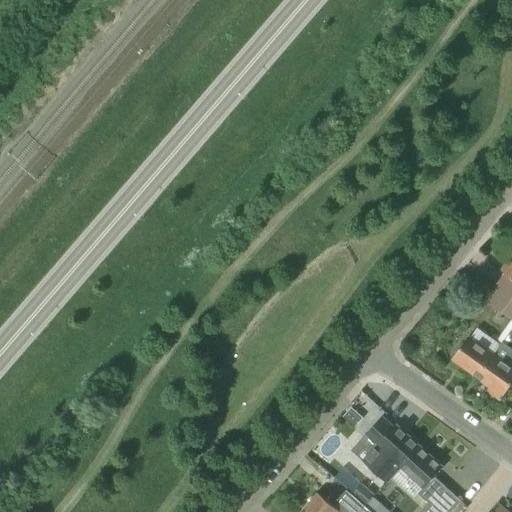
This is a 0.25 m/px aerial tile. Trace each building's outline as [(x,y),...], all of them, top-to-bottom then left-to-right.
[(511,258),(502,270),(509,276),(501,286),(511,293),(511,258)] [(488,301),(511,318),(511,321),(506,329),(511,333),(511,293),(501,286),(501,287),(499,286),(488,301)] [(507,346),(511,339),(511,333),(506,329),(499,340),(507,346)] [(479,377),(495,355),(468,336),(452,358),(479,377)] [(504,396),(511,385),(511,351),(502,344),(495,355),(479,377),(504,396)] [(352,407),(343,417),(355,427),(363,418),(352,407)] [(388,482),(401,468),(420,446),(397,425),(394,427),(382,417),(363,438),(374,448),(363,459),(388,482)] [(444,467),(420,446),(401,468),(423,488),(417,494),(428,504),(420,511),(450,511),(460,502),(434,478),(444,467)] [(361,484),(352,495),(365,506),(374,495),(361,484)] [(340,511),(341,511),(319,493),(302,511),(340,511)]
